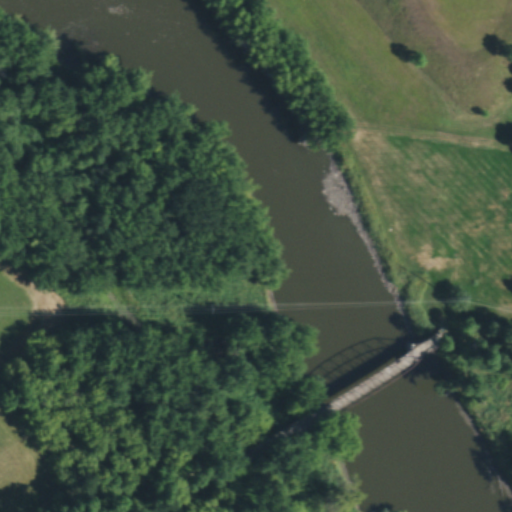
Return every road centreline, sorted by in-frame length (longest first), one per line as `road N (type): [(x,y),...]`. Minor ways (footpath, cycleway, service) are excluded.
road 1 (track): [(94,511),(295,428)]
road 2 (track): [(295,428),(453,331)]
